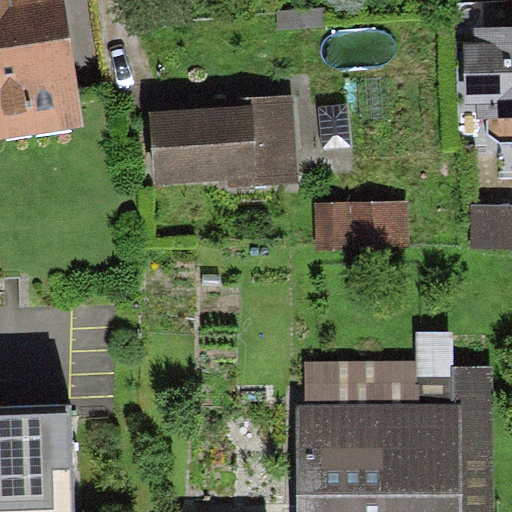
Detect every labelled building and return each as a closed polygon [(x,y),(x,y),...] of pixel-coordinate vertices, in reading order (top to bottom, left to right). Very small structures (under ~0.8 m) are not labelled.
[(0,0),(0,145),(84,132),(64,0),(0,0)] [(477,121),(487,121),(487,136),(504,147),(511,147),(511,31),(474,32),(474,47),(464,47),(465,110),(477,109),(477,121)] [(198,115),(153,117),(156,188),(231,185),(231,191),(297,188),(293,101),(223,105),(224,113),(198,115)] [(318,202),(320,249),(411,246),(409,199),(318,202)] [(511,206),(469,206),(469,248),(511,248),(511,206)] [(307,408),(297,408),(297,511),(500,511),(498,364),(460,365),(460,330),(413,330),(414,360),(306,361),(307,408)] [(0,409),(0,511),(74,511),(70,407),(0,409)]
